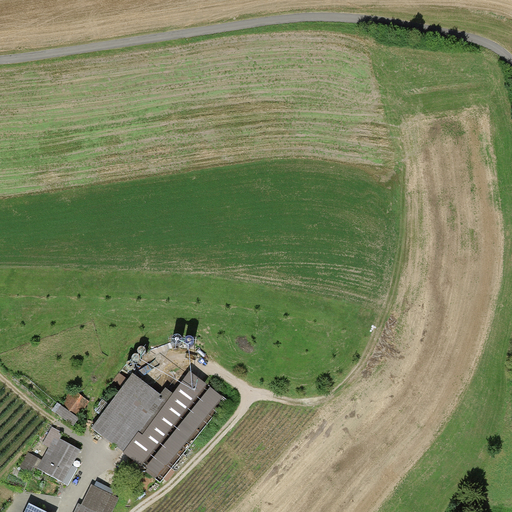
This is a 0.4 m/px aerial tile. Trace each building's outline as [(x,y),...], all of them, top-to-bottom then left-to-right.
[(132,384),(92,438),(118,457),(133,438),(143,446),(174,404),(166,398),(160,405),(132,384)] [(86,404),(71,393),(59,409),(75,420),(86,404)] [(79,423),(75,420),(59,409),(57,408),(53,415),(74,430),(79,423)] [(50,450),(39,471),(62,484),(78,455),(57,444),(60,437),(51,433),(44,447),(50,450)] [(35,462),(27,457),(19,472),(28,477),(35,462)] [(77,511),(110,511),(115,504),(90,492),(81,511),(78,510),(77,511)]
